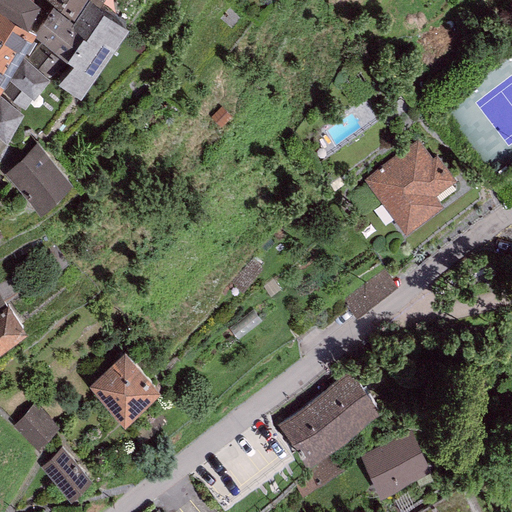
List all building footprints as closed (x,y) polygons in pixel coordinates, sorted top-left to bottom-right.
[(27,13),(5,0),(0,0),(0,77),(6,67),(22,42),(31,25),(36,18),(27,13)] [(5,0),(27,13),(33,0),(5,0)] [(47,0),(36,18),(33,24),(70,47),(73,43),(66,39),(81,18),(72,11),(74,8),(58,0),(47,0)] [(108,0),(79,0),(74,8),(72,11),(81,18),(66,39),(73,43),(70,47),(58,64),(81,80),(128,14),(108,0)] [(31,48),(22,42),(6,67),(14,70),(3,83),(26,97),(52,63),(66,50),(40,34),(31,48)] [(23,100),(0,85),(0,125),(5,128),(23,100)] [(418,134),(364,175),(405,228),(443,199),(435,190),(456,174),(436,149),(431,152),(418,134)] [(35,138),(5,169),(40,203),(70,171),(35,138)] [(394,276),(376,286),(376,287),(352,300),(359,313),(402,290),(394,276)] [(7,296),(0,301),(0,339),(25,321),(7,296)] [(159,377),(124,341),(89,375),(124,411),(159,377)] [(344,371),(275,425),(302,460),(371,405),(344,371)] [(35,397),(13,421),(37,442),(58,419),(35,397)] [(359,449),(379,488),(431,461),(411,423),(359,449)] [(62,441),(41,461),(70,490),(90,471),(62,441)] [(461,480),(408,511),(471,511),(478,508),(461,480)]
